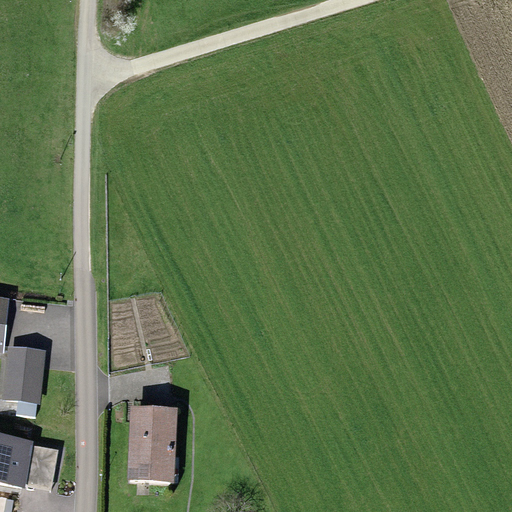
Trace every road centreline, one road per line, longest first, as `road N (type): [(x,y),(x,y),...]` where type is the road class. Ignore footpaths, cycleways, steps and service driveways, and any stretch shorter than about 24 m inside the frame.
road 1 (residential): [(83,90),(82,511)]
road 2 (track): [(87,0),(83,90),(375,0)]
